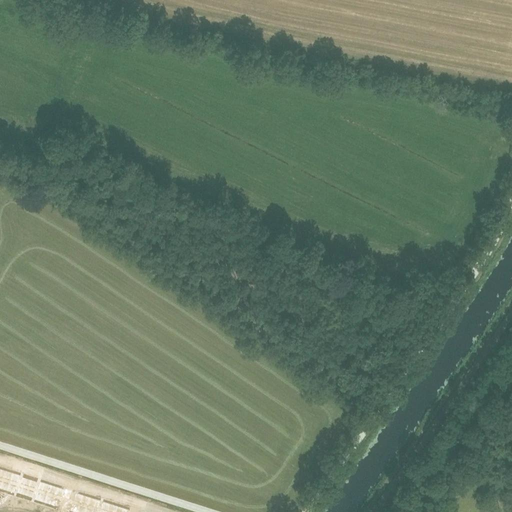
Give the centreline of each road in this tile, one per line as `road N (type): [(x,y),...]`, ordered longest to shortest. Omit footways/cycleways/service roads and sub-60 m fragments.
road 1 (unclassified): [(305,511),(511,203)]
road 2 (unclassified): [(373,511),(511,313)]
road 3 (unclassified): [(204,511),(0,447)]
